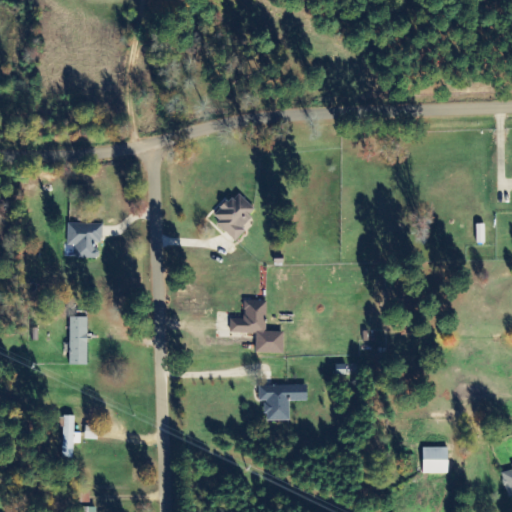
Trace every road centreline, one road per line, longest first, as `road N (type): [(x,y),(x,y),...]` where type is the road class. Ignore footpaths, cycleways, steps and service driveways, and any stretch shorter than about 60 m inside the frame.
road 1 (residential): [(0,157),(88,158),(175,145),(222,127),(511,100)]
road 2 (residential): [(143,148),(164,186),(169,511)]
